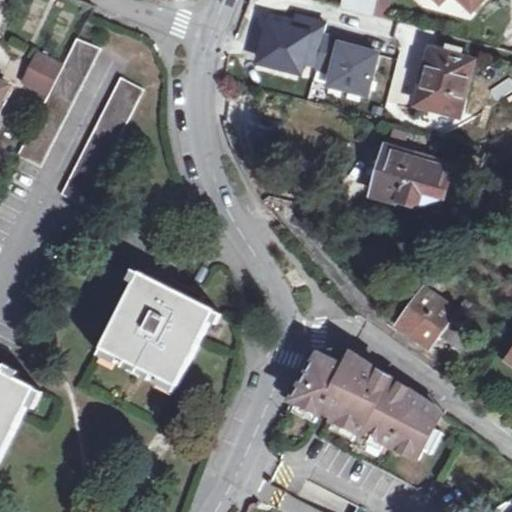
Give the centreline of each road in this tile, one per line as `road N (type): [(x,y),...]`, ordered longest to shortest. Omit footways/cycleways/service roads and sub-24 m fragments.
road 1 (residential): [(202,36),(207,154),(230,215),(291,309),(294,330)]
road 2 (residential): [(294,330),(216,511)]
road 3 (residential): [(357,328),(511,436)]
